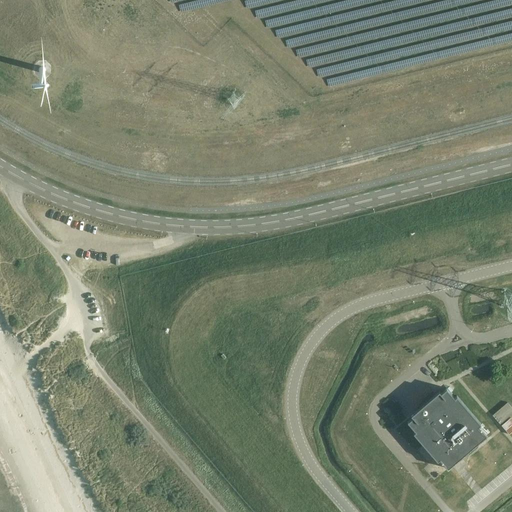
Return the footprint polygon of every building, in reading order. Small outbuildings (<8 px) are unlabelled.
[(237,0),(210,0),(228,17),(241,4),(237,0)] [(342,0),(294,0),(287,8),(358,74),(388,43),(342,0)] [(364,0),(383,16),(409,15),(415,9),(414,8),(418,4),(413,0),(364,0)] [(267,28),(263,32),(255,24),(248,32),(263,47),(274,35),(267,28)] [(319,85),(315,90),(328,99),(332,94),(319,85)] [(437,461),(439,459),(447,468),(486,435),(478,425),(480,423),(456,395),(454,397),(446,388),(407,421),(415,431),(413,433),(437,461)] [(511,407),(507,402),(492,415),(500,424),(511,413),(511,407)] [(493,511),(511,511),(511,502),(510,502),(501,503),(499,508),(493,511)]
